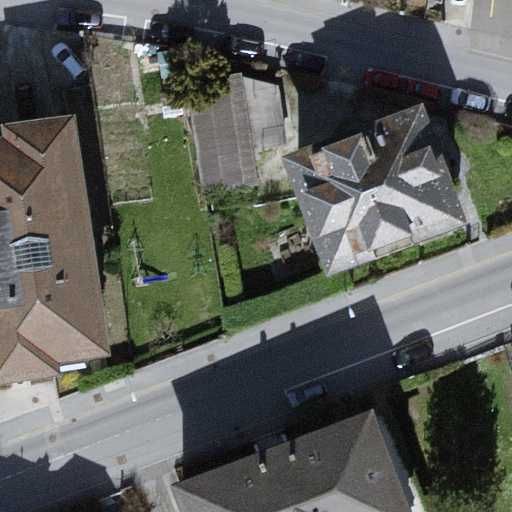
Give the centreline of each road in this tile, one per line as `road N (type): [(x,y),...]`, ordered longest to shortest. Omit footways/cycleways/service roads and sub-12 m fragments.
road 1 (secondary): [(511,281),(0,478)]
road 2 (residential): [(511,86),(88,0)]
